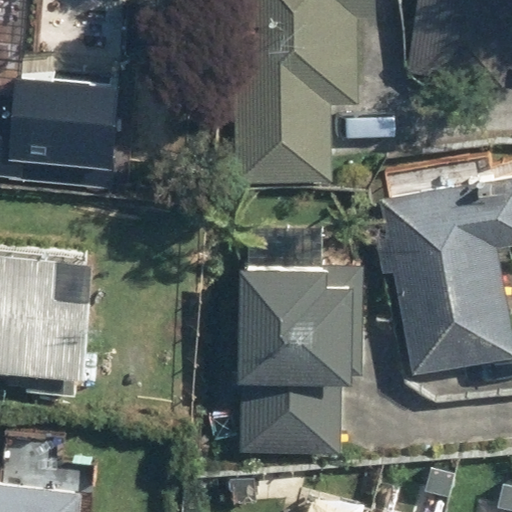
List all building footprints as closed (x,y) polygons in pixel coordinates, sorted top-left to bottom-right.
[(373,12),(373,0),(241,0),(241,172),(335,173),(335,93),(355,93),(355,12),(373,12)] [(511,0),(416,0),(410,73),(503,81),(505,61),(511,61),(511,0)] [(0,163),(106,168),(110,63),(0,58),(0,163)] [(511,169),(381,190),(408,362),(511,345),(511,338),(496,237),(511,234),(511,169)] [(90,249),(0,242),(0,358),(81,365),(90,249)] [(356,253),(240,250),(235,445),(339,448),(341,369),(353,369),(356,253)] [(0,470),(0,511),(75,511),(78,475),(0,470)]
